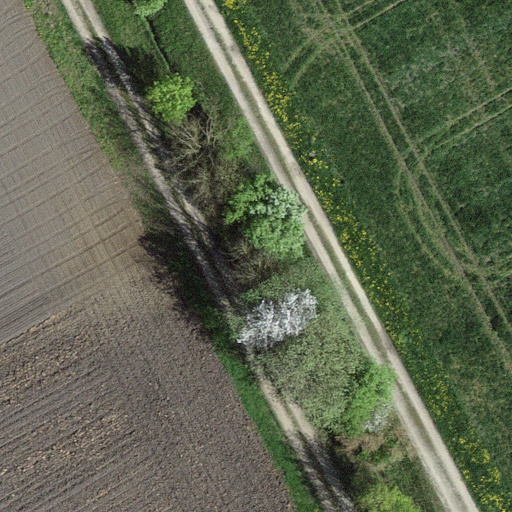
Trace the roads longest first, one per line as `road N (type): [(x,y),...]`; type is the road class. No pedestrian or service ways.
road 1 (track): [(202,0),(475,511)]
road 2 (track): [(320,511),(72,0)]
